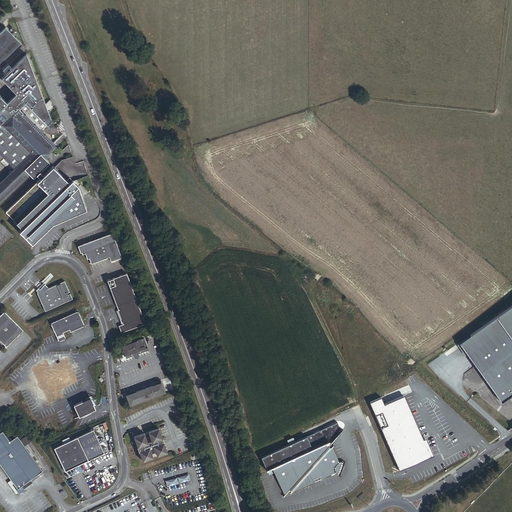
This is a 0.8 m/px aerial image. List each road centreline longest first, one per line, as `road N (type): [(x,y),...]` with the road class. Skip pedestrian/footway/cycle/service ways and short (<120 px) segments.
road 1 (primary): [(52,0),(237,502)]
road 2 (unclassified): [(0,301),(55,257),(76,264),(101,317),(123,473),(114,490),(69,511)]
